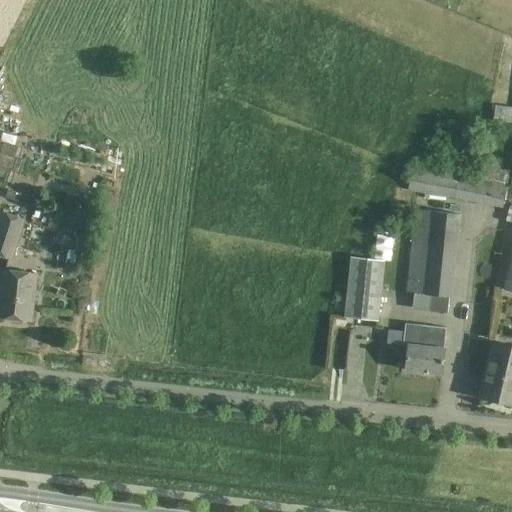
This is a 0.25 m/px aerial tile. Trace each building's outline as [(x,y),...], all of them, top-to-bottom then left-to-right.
[(510,171),(479,165),(476,178),(412,166),(408,190),(503,208),(510,171)] [(9,189),(6,197),(14,199),(17,192),(9,189)] [(89,214),(78,210),(63,218),(72,233),(86,225),(89,214)] [(461,215),(415,210),(406,293),(414,294),(412,310),(447,313),(449,298),(452,298),(461,215)] [(26,220),(0,212),(0,211),(0,255),(13,260),(26,220)] [(383,260),(351,257),(345,318),(377,320),(383,260)] [(37,274),(3,270),(0,294),(0,317),(31,321),(37,274)] [(389,330),(387,343),(409,345),(406,370),(442,374),(445,349),(444,349),(446,328),(405,324),(404,331),(389,330)] [(511,347),(494,343),(480,397),(511,404),(511,347)]
